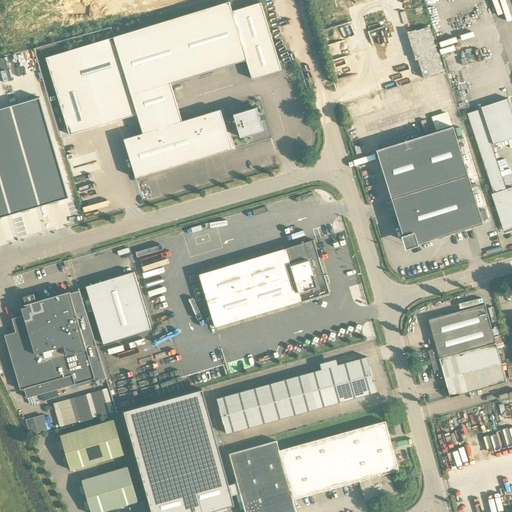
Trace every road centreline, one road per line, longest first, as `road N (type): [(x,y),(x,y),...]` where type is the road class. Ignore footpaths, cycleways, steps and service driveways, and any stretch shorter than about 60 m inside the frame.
road 1 (unclassified): [(0,264),(341,167)]
road 2 (unclassified): [(383,307),(437,511)]
road 3 (unclassified): [(341,167),(383,307)]
road 4 (unclassified): [(383,307),(511,269)]
